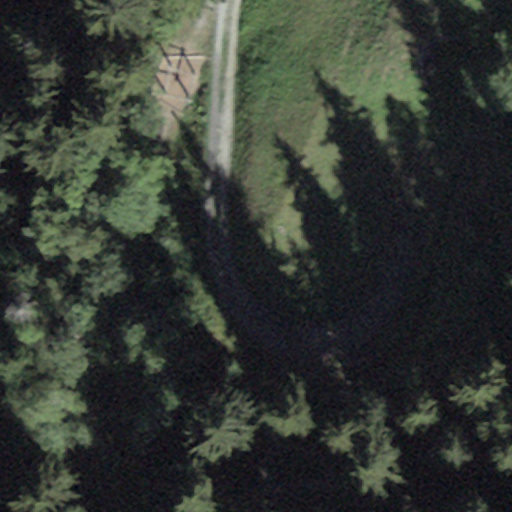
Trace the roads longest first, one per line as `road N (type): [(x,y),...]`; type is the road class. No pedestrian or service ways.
road 1 (track): [(288,477),(304,357),(216,282)]
road 2 (track): [(225,176),(232,0)]
